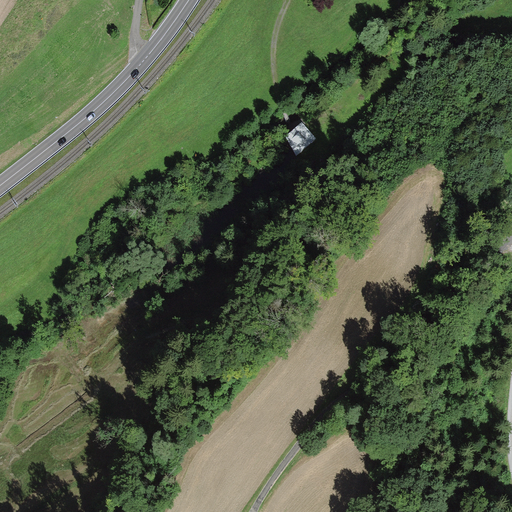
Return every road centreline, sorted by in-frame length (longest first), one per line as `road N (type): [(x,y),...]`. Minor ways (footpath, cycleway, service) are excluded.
road 1 (residential): [(511,240),(463,313),(359,377),(318,418),(253,511)]
road 2 (primary): [(0,184),(142,61)]
road 3 (track): [(291,130),(277,101),(271,40),(285,0)]
